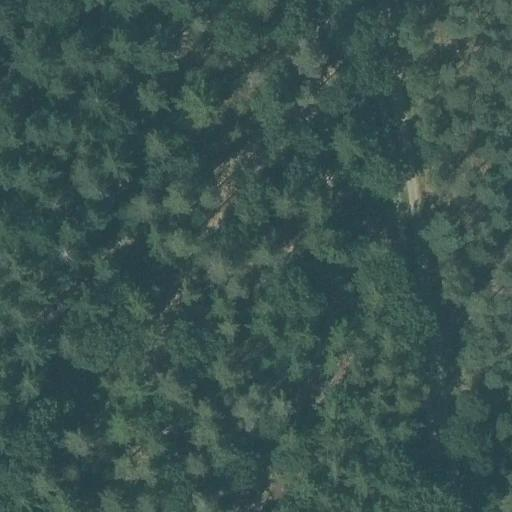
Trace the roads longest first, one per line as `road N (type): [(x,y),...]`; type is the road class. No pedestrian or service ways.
road 1 (track): [(430,280),(388,0)]
road 2 (track): [(465,511),(430,280)]
